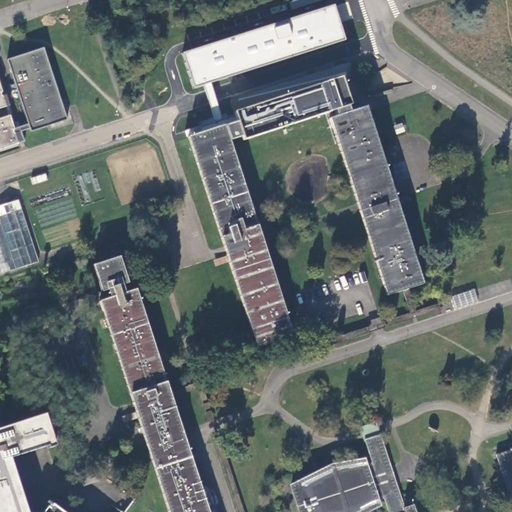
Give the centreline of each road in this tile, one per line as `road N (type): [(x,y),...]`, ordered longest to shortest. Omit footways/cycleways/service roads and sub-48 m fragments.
road 1 (unclassified): [(0,168),(198,101)]
road 2 (unclassified): [(511,134),(391,50),(372,0)]
